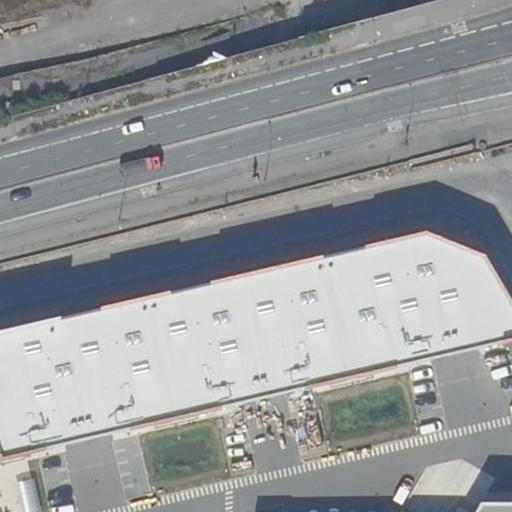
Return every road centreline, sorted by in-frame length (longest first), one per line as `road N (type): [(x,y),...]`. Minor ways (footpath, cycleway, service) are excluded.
road 1 (unclassified): [(0,290),(465,177),(511,254)]
road 2 (primary): [(0,220),(511,81)]
road 3 (primary): [(511,38),(0,175)]
